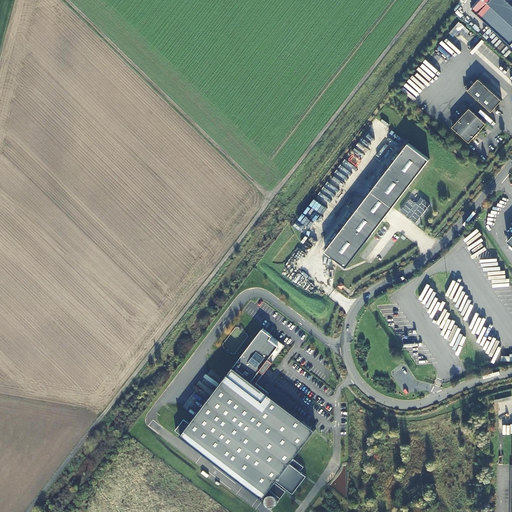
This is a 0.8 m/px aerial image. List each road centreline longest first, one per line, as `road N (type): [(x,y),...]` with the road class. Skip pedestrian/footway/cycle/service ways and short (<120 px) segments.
road 1 (track): [(424,0),(27,511)]
road 2 (residential): [(511,375),(417,405),(391,404),(355,380),(345,340),(361,299),(440,249),(511,163)]
road 3 (track): [(67,0),(270,198)]
